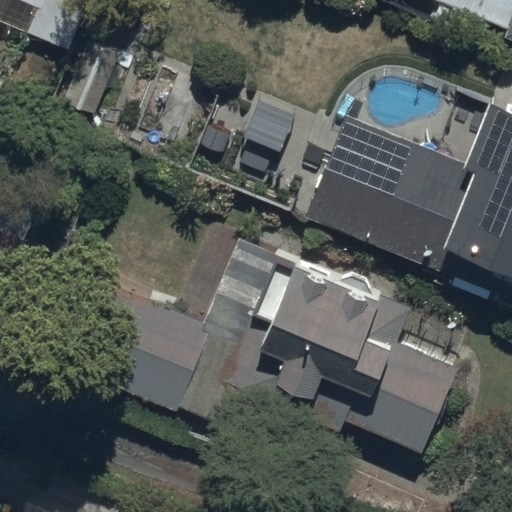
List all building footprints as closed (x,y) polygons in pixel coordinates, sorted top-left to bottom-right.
[(0,0),(0,21),(66,48),(86,0),(0,0)] [(511,0),(433,0),(508,32),(507,34),(511,35),(511,0)] [(120,57),(87,43),(62,100),(95,115),(120,57)] [(463,164),(346,116),(306,212),(511,297),(511,109),(489,100),(463,164)] [(0,252),(4,243),(27,253),(55,190),(0,166),(0,252)] [(113,385),(243,438),(260,398),(341,431),(346,420),(423,452),(460,362),(399,337),(412,305),(242,235),(205,324),(148,300),(113,385)]
